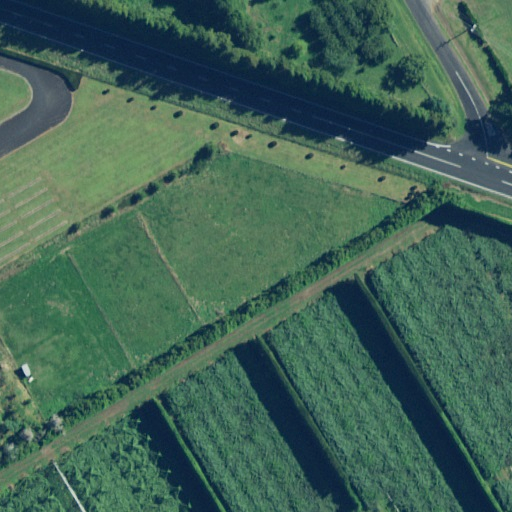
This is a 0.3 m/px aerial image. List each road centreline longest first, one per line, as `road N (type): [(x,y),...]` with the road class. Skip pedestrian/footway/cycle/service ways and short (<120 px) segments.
road 1 (secondary): [(0,10),(484,176)]
road 2 (unclassified): [(412,0),(474,102),(484,176)]
